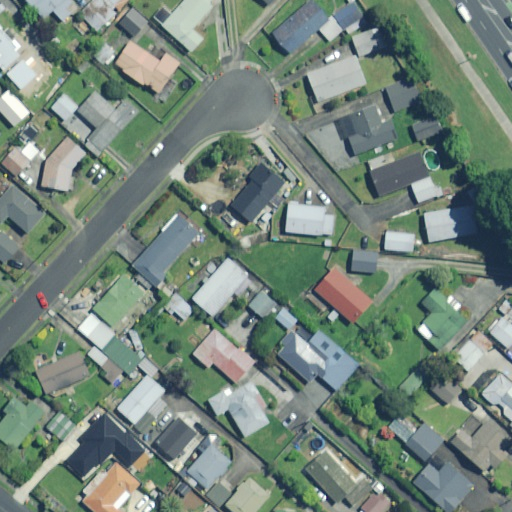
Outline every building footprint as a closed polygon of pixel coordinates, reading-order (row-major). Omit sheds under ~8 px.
[(26,0),(45,19),(54,11),(65,22),(81,7),(73,0),(26,0)] [(122,0),(102,0),(112,10),(122,0)] [(212,0),(183,0),(171,14),(163,6),(153,17),(192,52),(203,40),(192,30),(213,8),(209,4),(212,0)] [(320,30),(330,21),(313,1),(273,35),(291,55),(320,30)] [(330,21),(320,30),(331,42),(345,30),(350,36),(369,20),(353,1),(330,21)] [(148,23),(133,9),(119,24),(134,38),(148,23)] [(24,54),(0,27),(0,66),(4,71),(24,54)] [(388,46),(380,27),(353,38),(361,57),(388,46)] [(131,42),(116,64),(126,71),(124,74),(142,86),(144,83),(159,94),(180,64),(159,49),(153,57),(131,42)] [(110,64),(117,55),(105,44),(94,58),(103,66),(107,61),(110,64)] [(366,84),(356,57),(308,75),(319,103),(366,84)] [(39,79),(23,62),(10,75),(26,92),(39,79)] [(422,102),(413,77),(386,88),(396,112),(422,102)] [(30,114),(10,91),(0,100),(0,110),(15,127),(30,114)] [(116,112),(95,93),(78,112),(98,130),(84,144),(98,157),(138,114),(125,102),(116,112)] [(78,108),(64,95),(52,108),(66,121),(78,108)] [(359,165),(356,156),(399,140),(392,120),(383,123),(376,105),(340,119),(341,122),(305,134),(340,172),(359,165)] [(39,134),(32,127),(20,138),(26,146),(39,134)] [(43,187),(69,191),(69,189),(73,189),(75,178),(71,177),(72,171),(86,154),(67,138),(45,165),(43,187)] [(30,162),(14,149),(2,163),(17,176),(30,162)] [(371,163),(374,171),(370,172),(380,197),(412,184),(419,203),(437,196),(420,153),(391,164),(388,156),(371,163)] [(286,185),(261,164),(250,178),(254,181),(232,207),(253,224),(286,185)] [(46,215),(14,186),(0,201),(0,224),(2,226),(9,217),(29,235),(46,215)] [(475,186),(467,191),(474,203),(482,199),(475,186)] [(289,205),(286,234),(322,238),(322,233),(332,234),(334,217),(324,216),(325,208),(289,205)] [(478,234),(473,206),(425,215),(430,243),(478,234)] [(200,234),(179,215),(133,266),(158,288),(168,277),(164,273),(200,234)] [(244,234),(227,220),(220,228),(237,242),(244,234)] [(19,247),(2,232),(0,233),(0,259),(5,263),(19,247)] [(413,236),(386,233),(384,250),(411,253),(413,236)] [(378,254),(354,251),(352,271),(376,274),(378,254)] [(235,293),(238,296),(246,287),(256,297),(263,289),(228,259),(193,299),(214,317),(235,293)] [(328,317),(333,321),(341,313),(344,315),(340,319),(347,325),(350,321),(354,324),(373,302),(335,268),(315,291),(335,309),(328,317)] [(145,293),(124,275),(94,310),(115,328),(145,293)] [(441,352),(468,323),(456,312),(462,305),(452,296),(447,300),(436,290),(423,304),(433,313),(418,330),(441,352)] [(194,311),(176,294),(164,308),(171,314),(175,311),(185,320),(194,311)] [(266,320),(278,305),(263,294),(252,309),(266,320)] [(511,305),(505,301),(501,308),(509,314),(507,317),(511,320),(511,305)] [(298,321),(284,309),(276,318),(290,330),(298,321)] [(151,378),(158,371),(92,314),(79,330),(98,345),(88,354),(108,373),(104,377),(112,384),(125,371),(129,375),(137,366),(151,378)] [(511,345),(511,325),(503,318),(490,333),(509,349),(511,345)] [(494,345),(476,329),(470,336),(473,339),(455,359),(469,372),(494,345)] [(255,363),(215,330),(194,355),(210,368),(213,364),(237,383),(255,363)] [(360,366),(319,331),(308,345),(291,330),(273,351),(311,383),(318,375),(338,391),(360,366)] [(90,376),(80,353),(37,372),(48,395),(90,376)] [(511,420),(511,385),(500,374),(482,395),(511,420)] [(165,392),(147,376),(118,409),(135,425),(148,411),(156,419),(168,405),(159,398),(165,392)] [(458,394),(441,379),(431,389),(449,405),(458,394)] [(267,407),(252,383),(233,394),(230,389),(209,401),(218,416),(229,410),(246,438),(270,423),(262,410),(267,407)] [(46,413),(20,393),(5,412),(9,415),(0,425),(0,438),(16,451),(46,413)] [(146,452),(105,415),(82,440),(86,443),(68,462),(86,479),(113,450),(132,468),(146,452)] [(425,462),(434,453),(445,440),(427,424),(420,432),(402,416),(390,430),(425,462)] [(199,434),(180,417),(156,443),(175,460),(199,434)] [(452,443),(462,452),(485,472),(491,465),(496,470),(508,456),(503,451),(510,443),(488,423),(473,440),(462,431),(452,443)] [(274,435),(269,428),(258,437),(263,443),(274,435)] [(232,464),(212,445),(183,477),(194,487),(199,482),(208,490),(232,464)] [(358,487),(325,451),(305,469),(338,505),(346,498),(353,507),(372,489),(364,481),(358,487)] [(434,453),(425,462),(430,466),(415,483),(447,511),(451,511),(474,487),(448,464),(447,465),(434,453)] [(141,485),(117,464),(83,503),(93,511),(121,511),(119,510),(141,485)] [(256,511),(270,496),(250,478),(226,506),(233,511),(256,511)] [(383,511),(391,504),(379,492),(361,509),(364,511),(383,511)]
